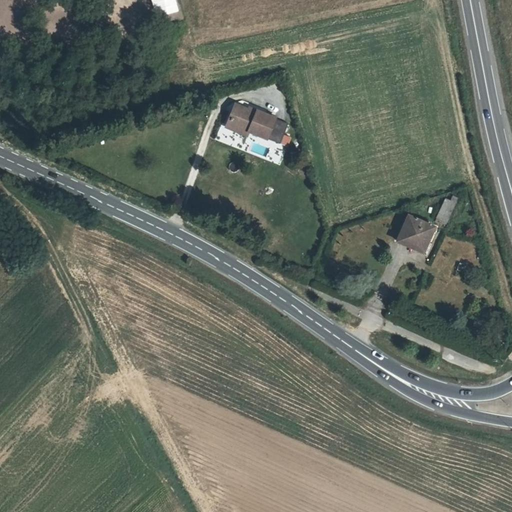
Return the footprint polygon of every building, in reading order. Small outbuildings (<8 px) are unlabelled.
[(175,0),(150,0),(154,17),(178,13),(175,0)] [(243,101),(240,108),(244,111),(248,103),(243,101)] [(244,111),(240,108),(236,116),(232,119),(254,129),(256,127),(273,134),(282,115),(265,107),(263,110),(248,103),(244,111)] [(447,223),(457,200),(446,195),(435,218),(447,223)] [(408,243),(410,240),(425,245),(434,223),(408,213),(397,239),(408,243)]
